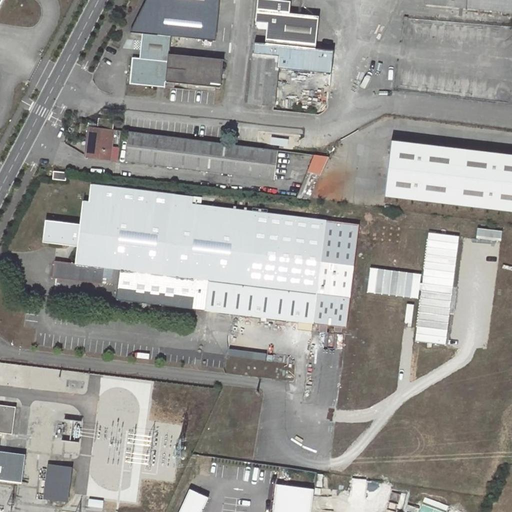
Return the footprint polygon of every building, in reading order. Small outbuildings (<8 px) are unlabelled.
[(146,0),(130,33),(142,34),(139,58),(132,58),(129,84),(165,88),(165,82),(221,88),(224,59),(168,54),(170,37),(215,41),(218,0),(146,0)] [(291,1),(277,0),(257,0),(256,22),(257,22),(257,26),(259,28),(267,29),(266,41),(316,47),(319,17),(290,13),(291,1)] [(511,0),(427,0),(427,5),(468,9),(511,12),(511,0)] [(254,53),(248,103),(274,106),(279,55),(254,53)] [(98,118),(97,128),(114,130),(115,120),(98,118)] [(90,127),(87,157),(110,160),(114,130),(97,128),(90,127)] [(129,132),(125,162),(275,180),(279,151),(129,132)] [(511,156),(391,142),(385,196),(511,211),(511,156)] [(53,171),(53,180),(66,181),(67,172),(53,171)] [(308,173),(296,198),(309,199),(321,174),(308,173)] [(346,328),(359,225),(173,203),(174,195),(91,185),(89,203),(83,202),(80,227),(72,226),(73,224),(46,220),(43,242),(78,247),(76,264),(55,261),(53,278),(102,285),(104,268),(119,269),(115,299),(319,325),(318,332),(341,335),(342,328),(346,328)] [(192,205),(193,198),(174,195),(173,203),(192,205)] [(265,361),(266,354),(229,349),(228,357),(265,361)] [(0,406),(0,433),(12,435),(16,409),(0,406)] [(0,480),(22,483),(26,454),(0,451),(0,480)] [(48,465),(44,498),(68,501),(71,467),(48,465)] [(270,483),(267,511),(307,511),(310,487),(270,483)] [(183,487),(173,511),(195,511),(203,495),(183,487)] [(103,500),(88,499),(87,506),(102,507),(103,500)]
